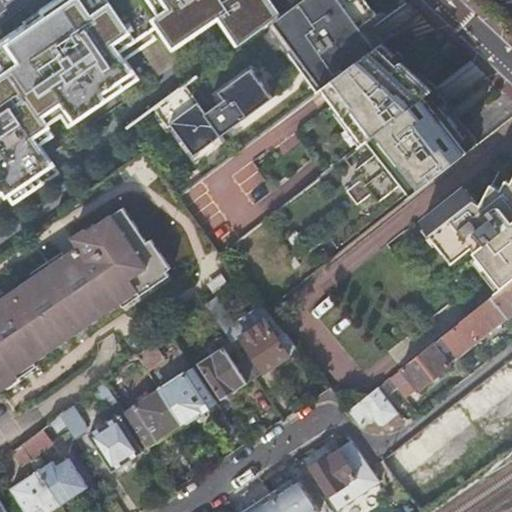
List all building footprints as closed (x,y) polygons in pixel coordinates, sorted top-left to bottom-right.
[(0,192),(3,190),(14,206),(57,174),(37,146),(54,134),(46,124),(60,115),(70,128),(124,89),(119,84),(133,75),(125,63),(141,52),(158,75),(183,58),(175,48),(220,16),(241,45),(269,24),(302,0),(67,0),(21,33),(24,37),(0,53),(0,62),(6,70),(0,74),(0,192)] [(302,0),(269,24),(297,63),(319,92),(324,88),(332,83),(376,50),(377,49),(365,33),(361,28),(378,15),(366,0),(302,0)] [(377,49),(383,45),(385,43),(373,27),(365,33),(377,49)] [(399,65),(402,62),(383,45),(377,49),(376,50),(391,65),(395,69),(399,65)] [(340,102),(370,142),(372,141),(431,95),(413,78),(399,65),(395,69),(391,65),(376,50),(332,83),(344,99),(340,102)] [(413,78),(431,95),(436,91),(438,89),(406,58),(402,62),(399,65),(413,78)] [(269,97),(247,64),(227,78),(216,62),(154,104),(188,153),(269,97)] [(324,88),(336,105),(340,102),(344,99),(332,83),(324,88)] [(405,184),(414,197),(427,186),(451,167),(479,145),(456,116),(436,91),(431,95),(372,141),(381,153),(356,172),(362,181),(348,191),(359,205),(373,194),(380,203),(405,184)] [(332,108),(362,148),(370,142),(340,102),(336,105),(332,108)] [(281,152),(299,141),(286,119),(267,131),(281,152)] [(511,178),(511,181),(507,179),(502,188),(492,183),(481,203),(474,200),(466,189),(422,224),(453,263),(473,248),(506,288),(511,283),(511,178)] [(0,392),(39,366),(36,361),(121,303),(124,307),(171,274),(168,270),(172,267),(152,238),(148,241),(124,207),(96,226),(94,223),(73,238),(80,248),(66,258),(62,253),(0,295),(0,392)] [(229,307),(251,291),(242,280),(241,281),(220,296),(229,307)] [(493,298),(510,318),(511,316),(511,283),(506,288),(493,298)] [(459,359),(510,318),(493,298),(443,338),(459,359)] [(244,359),(257,378),(300,351),(284,331),(278,336),(267,320),(253,329),(247,322),(228,335),(230,338),(238,350),(239,350),(247,345),(253,353),(244,359)] [(224,400),(257,378),(244,359),(237,363),(231,355),(238,350),(230,338),(222,344),(224,347),(199,363),(224,400)] [(399,390),(404,395),(415,386),(420,392),(460,360),(459,359),(443,338),(435,345),(402,371),(391,380),(399,390)] [(164,359),(156,345),(139,357),(148,371),(164,359)] [(511,360),(386,461),(401,481),(511,393),(511,360)] [(185,425),(219,403),(195,367),(161,389),(185,425)] [(394,394),(399,390),(391,380),(386,384),(394,394)] [(118,402),(106,383),(95,391),(108,410),(118,402)] [(150,449),(185,425),(161,389),(126,413),(150,449)] [(380,389),(351,412),(357,419),(363,426),(367,426),(375,420),(381,426),(385,426),(400,414),(380,389)] [(62,416),(77,438),(86,432),(85,423),(74,406),(67,412),(62,416)] [(144,452),(120,416),(90,435),(114,471),(144,452)] [(16,451),(14,452),(25,467),(34,461),(23,445),(16,451)] [(313,470),(330,496),(358,478),(340,450),(312,468),(313,470)] [(40,471),(62,505),(90,487),(71,459),(58,466),(55,462),(40,471)] [(307,474),(325,500),(330,496),(313,470),(307,474)] [(28,511),(51,511),(62,505),(40,471),(13,488),(28,511)] [(273,494),(284,511),(320,511),(302,482),(296,486),(293,481),(273,494)] [(248,511),(284,511),(273,494),(248,510),(248,511)] [(0,511),(9,511),(0,498),(0,511)]
